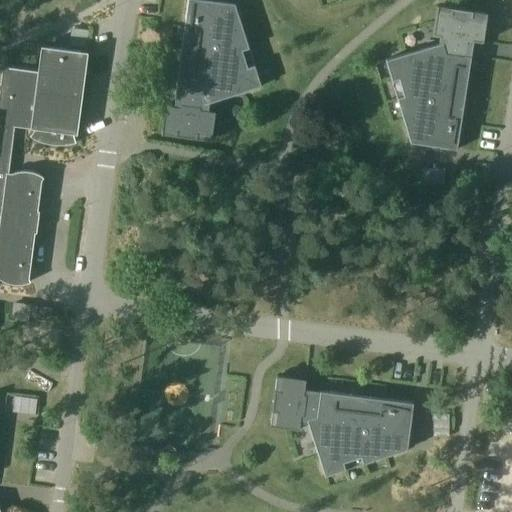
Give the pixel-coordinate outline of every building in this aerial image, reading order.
[(235,3),(209,0),(187,0),(176,91),(174,106),(164,105),(160,134),(211,141),(212,127),(213,125),(213,122),(213,121),(214,111),(208,110),(209,103),(240,93),(244,92),(246,91),(262,86),(258,75),(235,3)] [(440,36),(439,44),(385,60),(386,63),(397,97),(398,100),(403,117),(404,121),(410,143),(457,150),(462,119),(462,116),(465,97),(471,57),(472,56),(471,56),(472,53),(473,41),(484,43),(488,13),(438,6),(435,22),(434,35),(440,36)] [(4,66),(0,98),(0,276),(1,276),(4,278),(6,279),(9,281),(12,282),(15,282),(18,283),(21,283),(24,282),(27,282),(30,281),(33,280),(46,176),(43,174),(40,173),(38,172),(35,171),(32,170),(29,170),(26,170),(23,170),(20,170),(17,171),(14,172),(10,172),(16,126),(37,128),(32,135),(35,137),(39,139),(42,141),(46,142),(50,143),(54,144),(58,144),(62,144),(66,144),(70,143),(74,142),(78,141),(75,133),(79,133),(89,51),(43,45),(40,71),(4,66)] [(447,166),(416,166),(415,178),(445,182),(447,166)] [(277,374),(270,425),(300,429),(301,423),(308,424),(317,451),(325,476),(408,449),(414,403),(320,390),(320,391),(305,389),(306,378),(277,374)]
